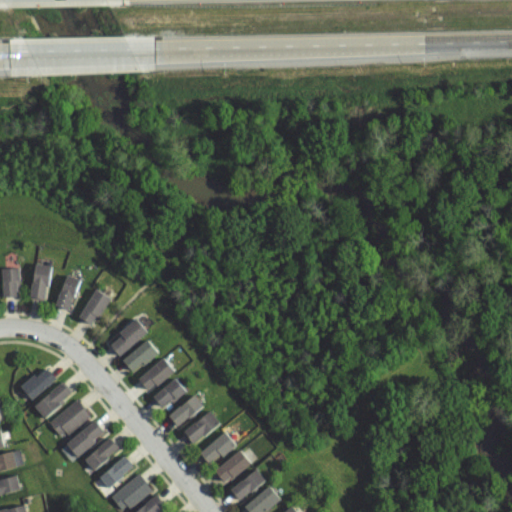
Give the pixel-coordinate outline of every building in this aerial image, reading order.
[(31,295),(35,260),(55,262),(52,285),(48,284),(47,297),(31,295)] [(1,293),(19,293),(19,265),(1,265),(1,293)] [(69,307),(55,301),(67,271),(86,279),(79,296),(75,295),(69,307)] [(93,323),(79,314),(97,285),(112,295),(93,323)] [(121,353),(112,342),(122,334),(119,331),(137,316),(148,331),(121,353)] [(136,372),(125,359),(151,338),(161,351),(136,372)] [(151,391),(140,376),(167,355),(178,370),(151,391)] [(31,400),(56,377),(44,365),(36,373),(32,369),(16,384),(31,400)] [(166,408),(155,395),(178,377),(189,389),(166,408)] [(45,415),(72,393),(61,380),(34,402),(45,415)] [(181,424),(204,405),(195,394),(172,412),(181,424)] [(63,438),(48,421),(75,397),(90,414),(63,438)] [(197,444),(186,431),(212,410),(223,423),(197,444)] [(80,455),(68,441),(96,418),(108,432),(80,455)] [(213,464),(240,443),(229,428),(202,449),(213,464)] [(97,471),(122,450),(110,435),(85,456),(97,471)] [(228,481),(217,467),(242,448),(252,462),(228,481)] [(0,471),(0,453),(17,449),(21,466),(0,471)] [(111,489),(101,476),(125,455),(136,468),(111,489)] [(242,499),(232,487),(259,466),(268,478),(242,499)] [(0,493),(0,477),(7,476),(7,474),(20,472),(23,489),(0,493)] [(126,509),(113,492),(140,472),(153,489),(126,509)] [(262,511),(252,511),(246,503),(272,484),(282,497),(262,511)] [(164,511),(134,511),(158,494),(169,508),(164,511)] [(301,511),(293,502),(281,511),(301,511)] [(0,511),(0,506),(27,503),(28,511),(0,511)]
